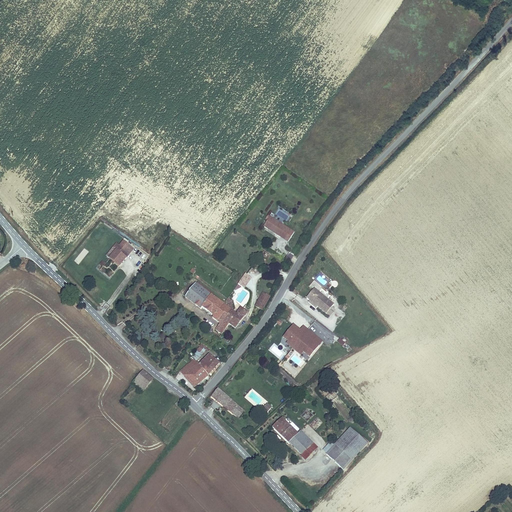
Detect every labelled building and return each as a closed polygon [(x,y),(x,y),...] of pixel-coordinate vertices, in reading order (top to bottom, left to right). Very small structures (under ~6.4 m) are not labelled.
[(264,227),(269,230),(270,229),(277,234),(276,236),(280,237),(287,227),(270,216),(270,217),(268,221),(264,227)] [(280,237),(284,240),(291,230),(287,227),(280,237)] [(295,232),(291,230),(284,240),(288,243),(295,232)] [(106,256),(109,259),(106,263),(103,261),(97,268),(110,278),(119,267),(120,268),(136,246),(126,238),(122,242),(120,245),(117,243),(106,256)] [(252,278),(246,273),(238,285),(245,289),(252,278)] [(214,329),(222,335),(230,325),(225,321),(230,308),(196,283),(185,297),(199,308),(200,307),(210,314),(209,315),(219,323),(214,329)] [(334,304),(315,288),(306,298),(310,302),(317,308),(326,315),(326,314),(330,317),(336,310),(332,307),(334,304)] [(271,297),(263,293),(255,307),(263,311),(271,297)] [(230,308),(225,321),(230,325),(236,330),(249,313),(241,308),(237,314),(233,311),(230,308)] [(301,330),(294,325),(284,337),(287,339),(311,358),(320,346),(311,338),(314,334),(304,326),(301,330)] [(323,341),(314,334),(311,338),(320,346),(323,341)] [(311,358),(287,339),(285,342),(309,361),(311,358)] [(206,350),(201,346),(192,357),(197,361),(206,350)] [(209,376),(221,365),(210,354),(199,365),(209,376)] [(199,365),(194,359),(180,372),(195,389),(209,376),(199,365)] [(133,383),(143,392),(154,379),(143,370),(133,383)] [(211,397),(233,415),(240,407),(218,389),(211,397)] [(267,413),(272,408),(267,404),(263,409),(267,413)] [(245,412),(240,407),(233,415),(239,419),(245,412)] [(299,434),(282,417),(271,427),(289,444),(290,444),(302,456),(314,444),(302,431),(299,434)] [(350,427),(327,454),(345,471),(368,444),(350,427)] [(319,448),(314,444),(302,456),(301,456),(305,461),(319,448)]
